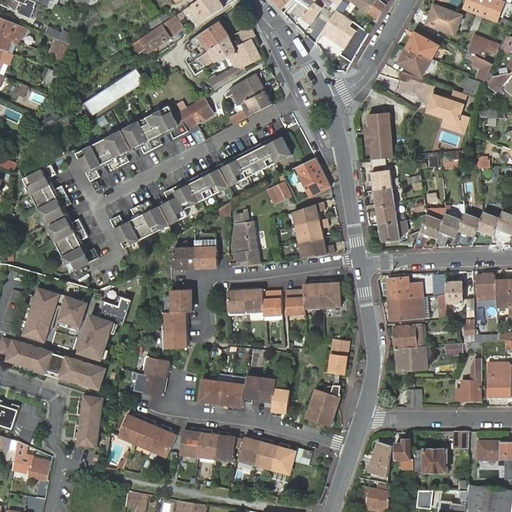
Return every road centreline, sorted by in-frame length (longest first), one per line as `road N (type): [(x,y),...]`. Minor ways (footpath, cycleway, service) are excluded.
road 1 (residential): [(300,99),(95,205)]
road 2 (residential): [(195,342),(207,277),(360,260)]
road 3 (residential): [(351,451),(255,419),(181,410),(184,372)]
road 4 (residential): [(0,377),(55,398),(54,443),(62,454),(52,511)]
road 5 (tertiary): [(360,260),(374,354),(361,417)]
road 6 (residential): [(360,260),(511,257)]
road 7 (residential): [(361,417),(511,417)]
road 8 (residential): [(328,98),(366,72),(408,0)]
